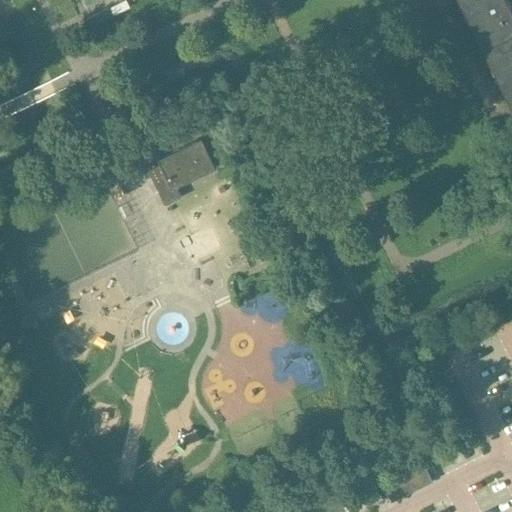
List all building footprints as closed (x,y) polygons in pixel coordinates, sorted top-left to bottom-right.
[(125,0),(123,0),(109,8),(113,16),(129,8),(125,0)] [(462,0),(484,44),(511,30),(511,7),(508,0),(462,0)] [(108,8),(84,20),(89,29),(112,17),(108,8)] [(511,30),(484,44),(511,102),(511,30)] [(160,164),(148,170),(165,205),(181,197),(176,187),(216,168),(201,137),(157,158),(160,164)] [(422,463),(383,482),(392,500),(431,481),(422,463)]
